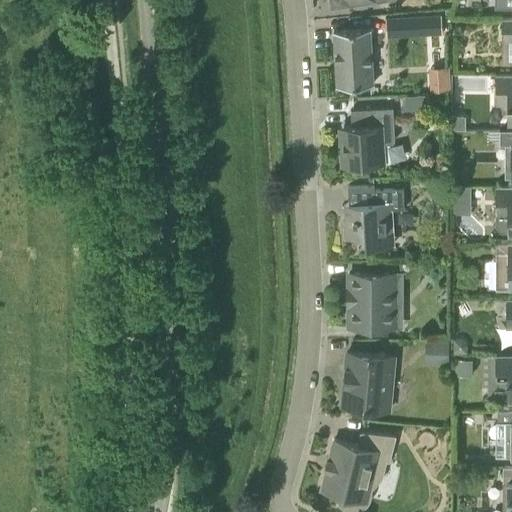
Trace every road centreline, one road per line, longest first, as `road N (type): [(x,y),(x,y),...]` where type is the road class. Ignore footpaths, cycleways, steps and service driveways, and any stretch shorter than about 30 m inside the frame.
road 1 (residential): [(281,511),(307,373),(291,0)]
road 2 (tertiary): [(160,511),(167,291),(146,0)]
